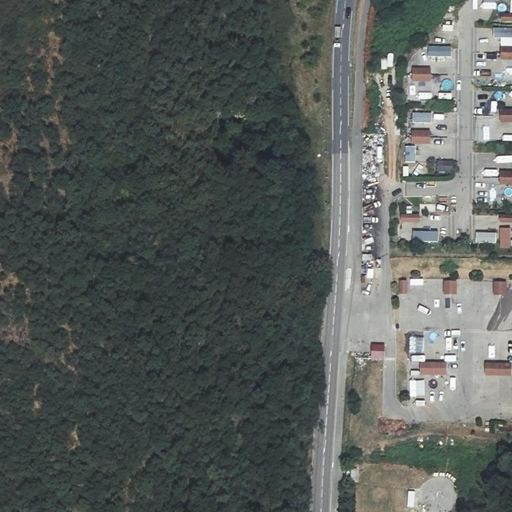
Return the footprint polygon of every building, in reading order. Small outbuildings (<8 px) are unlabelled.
[(500,39),(500,46),(511,45),(511,27),(493,28),(493,39),(500,39)] [(428,56),(451,56),(452,46),(429,46),(428,56)] [(511,47),(500,47),(501,59),(511,59),(511,47)] [(430,71),(415,71),(415,82),(430,82),(430,71)] [(511,104),(508,105),(509,93),(493,92),(491,105),(511,106),(511,104)] [(511,110),(500,111),(500,122),(511,121),(511,110)] [(440,122),(439,112),(421,113),(421,123),(440,122)] [(430,132),(414,132),(414,144),(431,144),(430,132)] [(447,155),(447,140),(433,139),(433,155),(447,155)] [(415,162),(415,147),(405,146),(404,162),(415,162)] [(438,160),(437,171),(453,172),(454,161),(438,160)] [(399,167),(400,178),(410,177),(409,167),(399,167)] [(511,173),(502,173),(501,185),(511,184),(511,173)] [(511,195),(502,195),(502,204),(511,204),(511,195)] [(510,248),(510,229),(500,229),(500,248),(510,248)] [(412,231),(412,242),(438,242),(438,231),(412,231)] [(475,243),(496,243),(496,233),(476,232),(475,243)] [(454,282),(443,282),(443,294),(454,294),(454,282)] [(504,283),(493,283),(492,295),(504,295),(504,283)] [(384,358),(384,347),(371,347),(371,358),(384,358)] [(443,364),(420,364),(420,375),(443,375),(443,364)] [(508,365),(485,364),(484,375),(508,376),(508,365)] [(351,467),(351,474),(350,479),(357,480),(358,473),(358,469),(351,467)]
